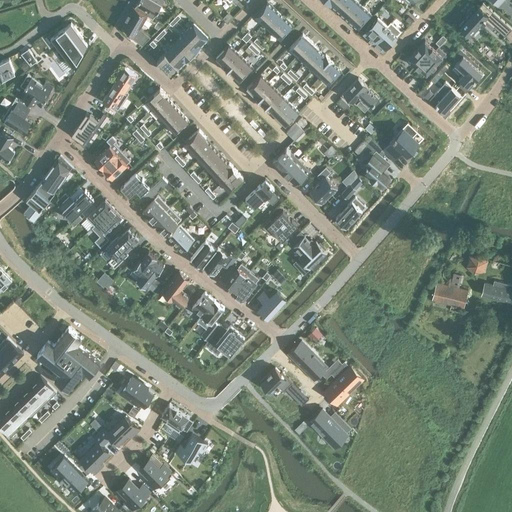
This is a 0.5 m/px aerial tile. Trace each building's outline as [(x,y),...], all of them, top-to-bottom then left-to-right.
[(153,18),(163,0),(138,0),(134,7),(147,15),(153,18)] [(342,11),(351,0),(336,0),(333,3),(334,4),(342,11)] [(350,18),(362,5),(356,0),(351,0),(342,11),(350,18)] [(264,23),(275,10),(267,2),(255,15),(264,23)] [(478,4),(459,25),(470,35),(484,19),(494,28),(495,26),(505,36),(511,28),(483,2),(479,6),(478,4)] [(371,13),(362,5),(350,18),(359,26),(371,13)] [(151,37),(140,26),(147,15),(134,7),(130,14),(128,13),(126,18),(128,19),(123,26),(142,45),(151,37)] [(271,30),(283,17),(284,18),(284,17),(276,9),(275,10),(264,23),(271,30)] [(378,16),(363,33),(373,42),(388,25),(388,24),(378,16)] [(292,25),(284,18),(283,17),(271,30),(280,38),(292,25)] [(388,25),(373,42),(383,51),(402,31),(391,21),(388,24),(388,25)] [(208,36),(194,23),(186,30),(201,44),(208,36)] [(65,24),(45,40),(68,70),(81,46),(65,24)] [(201,44),(186,30),(179,37),(193,51),(201,44)] [(297,55),(311,40),(303,33),(289,47),(297,55)] [(193,51),(179,37),(172,45),(186,59),(193,51)] [(427,58),(435,49),(425,39),(408,58),(416,65),(425,56),(427,58)] [(317,48),(318,48),(319,47),(311,40),(297,55),(305,61),(317,48)] [(224,64),(237,51),(229,43),(216,56),(224,64)] [(186,59),(172,45),(165,52),(179,66),(186,59)] [(439,45),(435,49),(427,58),(425,56),(416,65),(426,74),(446,53),(439,45)] [(325,55),(318,48),(317,48),(305,61),(313,69),(325,55)] [(29,49),(22,55),(32,66),(39,60),(29,49)] [(232,71),(245,58),(237,51),(224,64),(223,65),(231,73),(232,72),(232,71)] [(179,66),(165,52),(157,60),(172,74),(179,66)] [(320,76),(333,62),(334,61),(326,54),(325,55),(313,69),(320,76)] [(482,72),(463,54),(455,63),(464,71),(459,77),(469,87),(482,72)] [(0,61),(0,77),(15,72),(9,58),(0,61)] [(253,66),(245,58),(232,71),(232,72),(240,79),(253,66)] [(341,70),(333,62),(320,76),(329,83),(341,70)] [(138,74),(125,66),(114,82),(127,91),(128,91),(138,74)] [(28,73),(21,85),(28,89),(22,98),(34,105),(39,97),(44,100),(53,85),(51,88),(28,73)] [(255,95),(269,81),(261,73),(253,81),(247,87),(255,95)] [(356,105),(362,98),(370,106),(378,97),(366,86),(367,85),(359,77),(344,93),(356,105)] [(262,102),(276,88),(269,81),(255,95),(262,102)] [(129,92),(128,91),(127,91),(114,82),(103,99),(118,109),(129,92)] [(153,108),(166,95),(167,96),(168,95),(160,86),(146,100),(153,108)] [(436,104),(444,112),(460,94),(451,86),(443,95),(437,89),(428,99),(435,105),(436,104)] [(270,108),(283,95),(276,88),(262,102),(269,110),(270,109),(270,108)] [(160,116),(174,103),(167,96),(166,95),(153,108),(160,116)] [(278,116),(291,103),(283,95),(270,108),(270,109),(278,116)] [(338,101),(345,108),(349,104),(341,97),(338,101)] [(15,98),(3,117),(24,131),(32,120),(24,115),(29,108),(30,109),(31,108),(15,98)] [(167,124),(181,111),(174,103),(160,116),(167,124)] [(299,111),(291,103),(278,116),(286,124),(299,111)] [(175,132),(189,120),(181,111),(167,124),(175,132)] [(82,123),(74,133),(88,145),(96,135),(93,133),(102,123),(91,113),(82,123)] [(307,122),(302,116),(298,121),(303,126),(307,122)] [(397,156),(396,156),(402,149),(407,153),(409,151),(410,152),(414,148),(413,147),(418,141),(413,136),(418,130),(408,121),(407,122),(408,123),(397,135),(395,134),(393,136),(395,138),(391,141),(390,140),(390,141),(390,142),(385,148),(394,159),(397,156)] [(296,122),(286,131),(295,140),(305,130),(296,122)] [(192,149),(205,137),(205,138),(207,136),(199,128),(184,141),(192,149)] [(15,151),(8,145),(14,136),(3,129),(0,133),(0,155),(6,161),(15,151)] [(366,144),(373,137),(369,134),(363,141),(366,144)] [(104,168),(122,150),(115,142),(117,140),(112,135),(106,140),(110,144),(95,158),(104,168)] [(322,135),(319,138),(323,143),(327,140),(322,135)] [(199,158),(212,146),(205,138),(205,137),(192,149),(199,158)] [(358,153),(366,144),(363,141),(355,150),(358,153)] [(207,166),(220,154),(212,146),(199,158),(207,166)] [(285,171),(299,158),(287,146),(273,159),(285,171)] [(131,160),(122,150),(104,168),(112,177),(131,160)] [(383,185),(390,177),(381,168),(387,162),(382,157),(383,156),(376,150),(365,163),(369,166),(365,171),(371,176),(370,177),(376,181),(377,180),(383,185)] [(55,190),(72,166),(61,154),(42,180),(54,190),(55,190)] [(215,175),(228,163),(227,162),(220,154),(207,166),(215,175)] [(310,170),(299,158),(285,171),(296,184),(310,170)] [(221,182),(236,169),(229,161),(227,162),(228,163),(215,175),(221,182)] [(322,202),(338,187),(327,175),(331,171),(326,166),(317,174),(321,179),(310,190),(315,195),(313,197),(319,203),(320,201),(322,202)] [(229,190),(243,177),(236,169),(221,182),(229,190)] [(358,174),(355,169),(348,176),(353,180),(358,174)] [(143,192),(149,199),(168,181),(163,176),(151,187),(144,180),(144,179),(143,177),(142,178),(136,172),(121,186),(130,195),(136,189),(141,194),(143,192)] [(255,207),(266,196),(273,204),(279,197),(272,190),(275,188),(265,178),(246,197),(255,207)] [(38,216),(36,214),(55,191),(55,190),(54,190),(42,180),(26,198),(31,202),(24,211),(34,220),(38,216)] [(341,193),(348,198),(357,189),(350,183),(341,193)] [(79,213),(94,198),(86,188),(74,200),(70,195),(69,195),(64,200),(60,204),(58,206),(72,220),(79,213)] [(158,194),(143,209),(155,221),(170,206),(158,194)] [(336,217),(346,227),(366,205),(355,196),(336,217)] [(94,225),(114,206),(106,198),(86,216),(94,225)] [(122,215),(114,206),(94,225),(92,227),(100,235),(95,240),(101,246),(109,238),(104,232),(122,215)] [(182,218),(170,206),(155,221),(166,233),(182,218)] [(283,209),(271,221),(270,219),(263,226),(270,234),(273,230),(282,239),(298,224),(292,218),(291,219),(289,216),(289,215),(283,209)] [(74,225),(83,217),(79,213),(72,220),(70,221),(74,225)] [(239,225),(246,218),(242,214),(235,221),(239,225)] [(195,238),(180,223),(168,235),(183,250),(195,238)] [(108,260),(115,266),(129,253),(126,250),(139,238),(129,228),(120,236),(118,234),(106,246),(114,254),(108,260)] [(299,257),(310,268),(327,251),(325,249),(326,247),(320,241),(319,242),(316,240),(313,243),(305,234),(293,245),(302,254),(299,257)] [(203,265),(217,247),(206,238),(191,258),(202,267),(204,265),(203,265)] [(230,254),(218,245),(217,247),(203,265),(204,265),(215,274),(230,254)] [(142,273),(137,279),(146,286),(156,273),(157,273),(164,265),(156,258),(158,256),(149,249),(141,259),(141,258),(134,267),(142,273)] [(480,251),(469,253),(466,264),(474,272),(485,270),(488,259),(480,251)] [(234,291),(250,270),(250,271),(251,270),(241,262),(225,283),(228,286),(228,287),(234,291)] [(0,289),(13,278),(0,264),(0,289)] [(277,268),(272,272),(277,277),(282,273),(277,268)] [(189,295),(181,289),(190,278),(180,270),(163,291),(181,305),(189,295)] [(259,277),(250,271),(250,270),(234,291),(243,299),(259,277)] [(450,310),(459,312),(460,306),(464,307),(468,290),(459,287),(462,275),(453,272),(450,285),(437,281),(433,299),(452,304),(450,310)] [(100,282),(106,288),(111,282),(106,276),(100,282)] [(511,284),(494,279),(493,284),(485,282),(482,293),(511,301),(511,284)] [(202,314),(215,298),(205,290),(192,306),(202,314)] [(257,296),(263,302),(258,307),(263,312),(269,317),(286,298),(277,290),(271,297),(263,290),(257,296)] [(225,306),(215,298),(202,314),(197,320),(206,328),(202,334),(208,339),(220,323),(215,319),(225,306)] [(469,322),(480,326),(485,315),(474,310),(469,322)] [(158,324),(164,328),(167,324),(161,320),(158,324)] [(227,329),(221,324),(212,336),(218,340),(216,343),(231,354),(245,336),(237,330),(238,329),(232,324),(231,325),(230,325),(227,329)] [(100,360),(78,342),(79,341),(74,337),(77,332),(69,326),(55,344),(53,343),(49,348),(45,344),(38,353),(57,368),(58,366),(62,369),(56,376),(70,387),(84,369),(90,373),(100,360)] [(24,353),(7,336),(0,342),(0,346),(13,361),(22,352),(23,353),(24,353)] [(301,339),(292,348),(298,355),(295,358),(314,378),(315,377),(313,375),(319,370),(320,372),(327,365),(301,339)] [(13,361),(0,346),(0,365),(4,369),(13,361)] [(336,358),(330,364),(334,369),(341,363),(336,358)] [(333,385),(327,391),(337,402),(363,377),(351,364),(350,365),(345,359),(331,372),(337,378),(331,383),(333,385)] [(115,370),(120,363),(115,360),(111,366),(115,370)] [(260,380),(267,387),(271,390),(272,391),(277,386),(278,386),(279,386),(284,390),(286,388),(292,394),(299,387),(293,381),(289,377),(288,377),(282,372),(283,371),(282,370),(281,371),(275,366),(272,370),(271,369),(267,373),(260,380)] [(41,376),(32,385),(48,400),(57,391),(40,374),(40,375),(41,376)] [(131,378),(122,392),(130,397),(127,401),(134,405),(136,401),(144,406),(151,394),(144,390),(146,387),(131,378)] [(48,400),(32,385),(23,393),(38,409),(48,400)] [(29,418),(38,409),(23,393),(14,402),(29,418)] [(20,427),(29,418),(14,402),(5,411),(20,427)] [(162,414),(187,431),(194,421),(189,417),(190,415),(170,402),(162,414)] [(320,410),(309,420),(335,446),(347,433),(345,431),(350,426),(351,427),(352,427),(342,417),(342,418),(343,419),(338,424),(328,414),(326,416),(320,410)] [(0,425),(11,436),(20,427),(5,411),(0,416),(0,425)] [(99,432),(108,440),(112,436),(118,441),(128,431),(132,435),(138,428),(125,415),(109,431),(104,426),(99,432)] [(103,445),(108,440),(99,432),(94,437),(98,441),(82,457),(95,471),(102,464),(99,461),(109,451),(103,445)] [(175,450),(191,460),(200,447),(204,449),(208,442),(192,432),(184,444),(180,442),(175,450)] [(65,454),(52,467),(75,491),(88,478),(65,454)] [(146,481),(153,488),(171,469),(164,463),(160,467),(150,457),(140,467),(150,477),(146,481)] [(125,502),(132,508),(150,490),(144,483),(139,488),(129,477),(119,487),(129,498),(125,502)] [(121,511),(105,496),(92,508),(96,511),(121,511)]
